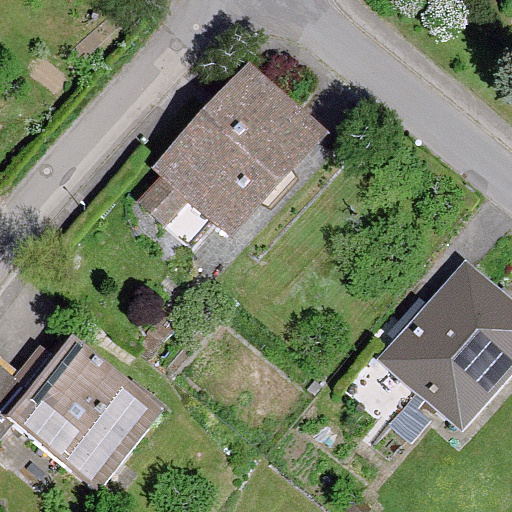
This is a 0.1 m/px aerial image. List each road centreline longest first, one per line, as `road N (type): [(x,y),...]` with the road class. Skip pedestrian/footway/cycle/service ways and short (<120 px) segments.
road 1 (residential): [(0,269),(230,0)]
road 2 (residential): [(279,0),(511,178)]
